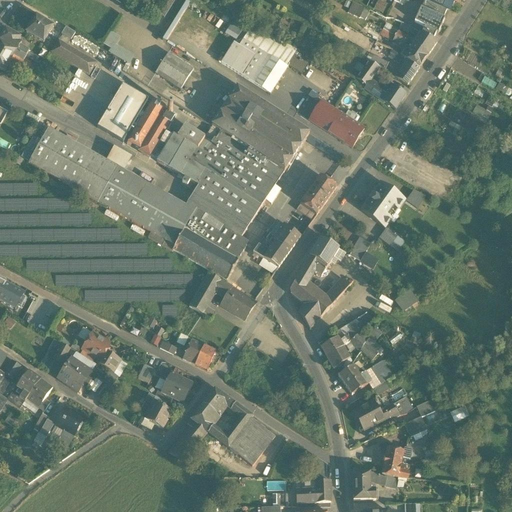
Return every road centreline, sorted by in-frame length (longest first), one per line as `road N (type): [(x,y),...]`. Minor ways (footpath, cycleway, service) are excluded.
road 1 (secondary): [(273,294),(473,0)]
road 2 (residential): [(0,269),(213,381)]
road 3 (secondary): [(340,468),(323,390),(273,294)]
road 4 (residential): [(213,381),(340,468)]
road 5 (residential): [(0,345),(121,425)]
road 6 (residential): [(6,511),(121,425)]
road 7 (residential): [(121,425),(161,446),(213,381)]
